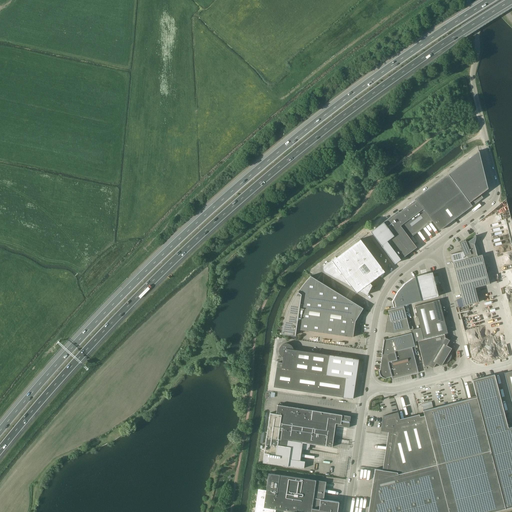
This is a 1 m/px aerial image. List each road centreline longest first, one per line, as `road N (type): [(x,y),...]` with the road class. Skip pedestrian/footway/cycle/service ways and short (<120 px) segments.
road 1 (motorway): [(0,448),(199,236),(336,121),(511,0)]
road 2 (motorway): [(490,0),(335,107),(189,228),(0,431)]
road 3 (unclassified): [(436,247),(497,190),(472,86),(477,40),(467,0)]
road 4 (unclassified): [(366,387),(380,302),(396,277),(436,247)]
road 5 (track): [(412,0),(281,99)]
road 6 (unclassified): [(459,370),(464,355),(436,247)]
road 7 (unclassified): [(347,511),(366,387)]
